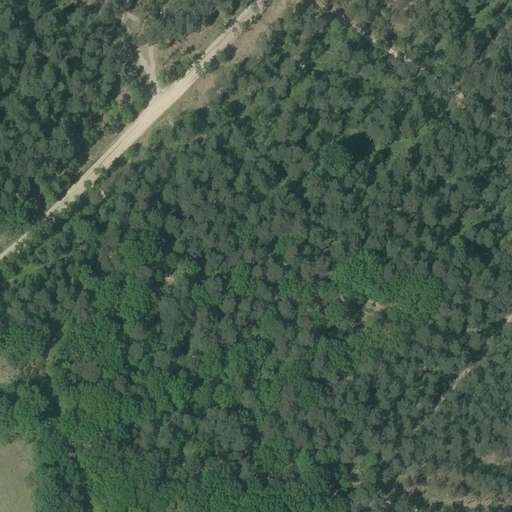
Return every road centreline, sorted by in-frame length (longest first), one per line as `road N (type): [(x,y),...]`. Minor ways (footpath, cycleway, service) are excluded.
road 1 (track): [(0,431),(409,511)]
road 2 (track): [(313,0),(511,129)]
road 3 (track): [(401,444),(511,308)]
road 4 (track): [(159,109),(265,0)]
road 5 (track): [(112,0),(145,35),(159,109)]
